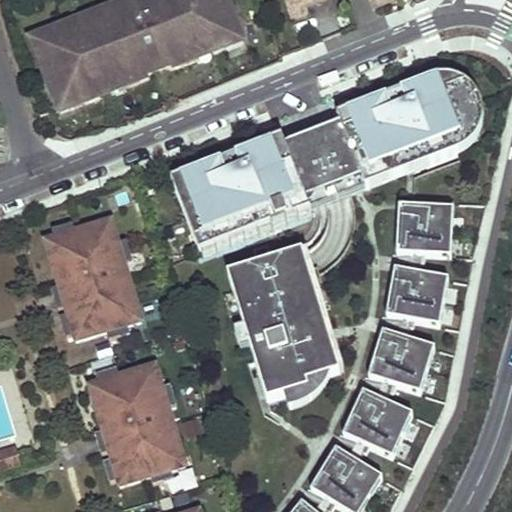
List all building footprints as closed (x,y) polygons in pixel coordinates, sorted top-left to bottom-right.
[(36,49),(36,50),(57,103),(58,103),(69,99),(72,109),(73,108),(110,94),(111,93),(109,88),(120,84),(122,89),(123,89),(148,79),(147,76),(169,67),(170,70),(196,60),(194,55),(205,51),(208,56),(208,55),(225,49),(226,49),(224,42),(237,37),(222,0),(133,0),(94,16),(95,21),(84,25),(82,20),(81,21),(44,35),(43,35),(47,45),(36,49)] [(284,0),(289,18),(307,13),(307,11),(329,4),(328,0),(284,0)] [(92,11),(79,16),(81,21),(82,20),(84,25),(95,21),(94,16),(92,11)] [(310,21),(307,13),(289,18),(291,25),(310,21)] [(44,34),(31,40),(35,50),(36,50),(36,49),(47,45),(43,35),(44,35),(44,34)] [(237,37),(224,42),(226,49),(225,49),(227,52),(242,46),(238,35),(237,37)] [(205,51),(194,55),(196,60),(198,65),(210,60),(208,55),(208,56),(205,51)] [(453,81),(439,81),(432,83),(438,97),(460,89),(477,133),(455,142),(460,156),(471,150),(480,139),(485,126),(485,113),(480,100),(466,86),(453,81)] [(363,110),(339,119),(365,185),(382,178),(385,185),(460,156),(455,142),(477,133),(460,89),(438,97),(432,83),(403,94),(409,109),(395,115),(389,100),(363,110)] [(120,84),(109,88),(111,93),(110,94),(112,99),(125,94),(123,89),(122,89),(120,84)] [(403,94),(389,100),(395,115),(409,109),(403,94)] [(57,103),(56,104),(61,114),(73,109),(73,108),(72,109),(69,99),(58,103),(57,103)] [(339,119),(284,140),(308,204),(286,212),(290,222),(354,197),(385,185),(382,178),(365,185),(339,119)] [(198,185),(177,193),(198,247),(216,240),(220,249),(290,222),(286,212),(308,204),(284,140),(239,157),(238,158),(244,173),(229,179),(223,164),(194,175),(198,185)] [(238,158),(223,164),(229,179),(244,173),(238,158)] [(194,175),(173,183),(177,193),(198,185),(194,175)] [(456,213),(401,210),(398,258),(453,261),(456,213)] [(75,338),(77,344),(107,335),(118,332),(142,324),(122,257),(119,246),(112,224),(65,238),(55,241),(46,243),(61,291),(70,288),(73,297),(69,298),(72,309),(66,310),(72,327),(75,338)] [(55,241),(65,238),(64,229),(52,233),(55,241)] [(198,247),(202,256),(220,249),(216,240),(198,247)] [(119,246),(122,257),(130,254),(127,243),(119,246)] [(269,249),(255,253),(260,268),(229,277),(268,404),(287,398),(310,392),(308,385),(330,379),(341,375),(304,254),(274,263),(269,249)] [(397,273),(388,321),(442,331),(450,283),(397,273)] [(70,288),(61,291),(63,300),(66,310),(72,309),(69,298),(73,297),(70,288)] [(66,310),(63,300),(55,302),(58,313),(66,310)] [(67,341),(75,338),(72,327),(64,330),(67,341)] [(120,340),(118,332),(107,335),(110,343),(120,340)] [(384,335),(370,382),(422,398),(436,352),(384,335)] [(163,391),(156,368),(110,382),(99,386),(90,389),(105,436),(114,433),(116,442),(113,444),(116,454),(110,455),(116,473),(119,483),(121,489),(151,480),(162,477),(186,469),(166,401),(163,391)] [(99,386),(110,382),(107,374),(97,378),(99,386)] [(287,398),(291,410),(299,408),(312,402),(323,391),(330,379),(308,385),(310,392),(287,398)] [(174,399),(171,388),(163,391),(166,401),(174,399)] [(414,418),(365,396),(344,440),(394,462),(414,418)] [(114,433),(105,436),(107,445),(110,455),(116,454),(113,444),(116,442),(114,433)] [(102,457),(110,455),(107,445),(99,447),(102,457)] [(0,472),(21,466),(16,450),(0,455),(0,472)] [(337,453),(312,494),(340,511),(364,511),(384,482),(337,453)] [(111,486),(119,483),(116,473),(107,475),(111,486)] [(154,488),(164,485),(162,477),(151,480),(154,488)]
